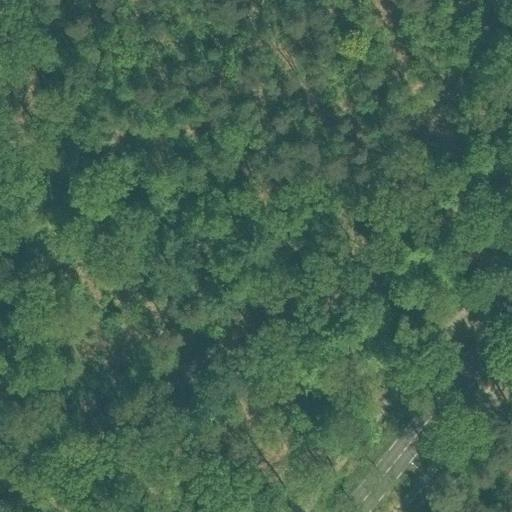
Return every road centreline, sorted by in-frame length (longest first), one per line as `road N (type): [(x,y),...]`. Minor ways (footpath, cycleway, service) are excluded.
road 1 (track): [(511,0),(343,219),(254,316)]
road 2 (track): [(254,316),(201,368),(125,421),(0,473)]
road 3 (secondary): [(347,511),(511,310)]
